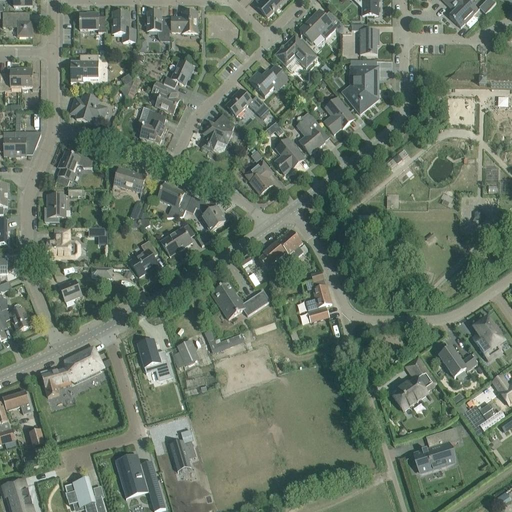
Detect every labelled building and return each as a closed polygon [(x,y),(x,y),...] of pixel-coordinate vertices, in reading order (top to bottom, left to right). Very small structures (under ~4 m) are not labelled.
[(13,0),(14,9),(33,9),(32,0),(13,0)] [(268,20),(281,6),(275,0),(257,0),(255,2),(260,7),(257,9),(268,20)] [(360,0),(362,2),(363,18),(379,18),(378,0),(360,0)] [(479,12),(468,2),(467,1),(466,1),(464,0),(449,0),(445,4),(454,13),(449,18),(461,30),(479,12)] [(496,5),(490,0),(489,0),(480,10),(485,15),(485,16),(496,5)] [(343,27),(330,14),(325,18),(319,13),(300,32),(312,45),(321,36),(326,41),(336,31),(340,36),(343,36),(343,27)] [(33,39),(33,23),(21,23),(21,15),(3,15),(3,30),(18,30),(18,39),(33,39)] [(106,19),(99,19),(99,15),(88,15),(88,16),(80,16),(80,32),(98,32),(98,35),(106,35),(106,19)] [(129,15),(113,15),(113,36),(123,36),(123,44),(136,44),(136,32),(129,32),(129,15)] [(148,34),(158,34),(158,40),(159,42),(161,43),(164,44),(170,44),(170,38),(170,20),(161,20),(161,15),(148,15),(148,34)] [(182,36),(198,36),(198,15),(182,15),(182,20),(172,20),(172,34),(182,34),(182,36)] [(360,57),(377,57),(377,43),(379,43),(379,33),(368,33),(368,27),(352,27),(352,33),(360,33),(360,57)] [(296,37),(274,58),(287,70),(291,75),(301,65),(306,71),(318,59),(296,37)] [(511,69),(486,69),(486,56),(483,56),(480,56),(480,69),(462,69),(437,92),(438,93),(444,87),(483,88),(511,88),(511,69)] [(71,63),(71,85),(83,85),(83,82),(99,81),(99,57),(80,57),(80,63),(71,63)] [(164,86),(175,91),(178,84),(185,88),(189,79),(190,80),(193,72),(192,71),(193,70),(180,63),(172,81),(167,79),(164,86)] [(379,69),(377,69),(377,63),(351,63),(351,88),(342,95),(360,117),(379,102),(379,69)] [(265,99),(274,90),(277,93),(289,81),(276,68),(270,74),(269,73),(263,79),(258,74),(249,83),(265,99)] [(22,91),(22,70),(16,70),(16,71),(11,71),(11,79),(5,79),(5,93),(11,93),(11,91),(22,91)] [(28,71),(22,70),(22,91),(33,91),(33,93),(39,93),(39,79),(33,79),(33,71),(28,71)] [(131,91),(136,81),(120,91),(131,91)] [(141,83),(136,81),(131,91),(128,97),(134,100),(141,83)] [(156,109),(173,116),(179,103),(176,101),(178,95),(157,86),(153,95),(161,99),(156,109)] [(128,97),(131,91),(120,91),(126,101),(128,97)] [(264,107),(256,99),(252,103),(240,92),(235,97),(236,98),(226,108),(237,119),(248,107),(256,115),(264,107)] [(93,122),(103,125),(108,110),(98,107),(99,103),(83,99),(82,102),(76,100),(71,116),(78,118),(77,121),(92,126),(93,122)] [(324,124),(334,137),(342,131),(350,125),(347,122),(352,118),(338,100),(325,110),(332,118),(324,124)] [(138,126),(137,129),(137,131),(138,133),(140,134),(142,135),(140,140),(160,146),(167,131),(160,127),(164,119),(149,111),(144,109),(140,121),(139,121),(138,126)] [(299,144),(310,157),(325,145),(318,136),(323,131),(309,114),(301,121),(303,123),(297,129),(305,139),(299,144)] [(235,128),(226,120),(219,128),(209,123),(203,136),(208,138),(203,149),(213,154),(214,151),(219,154),(224,152),(227,147),(233,134),(232,134),(235,128)] [(4,137),(0,137),(0,151),(4,151),(4,159),(9,159),(9,160),(15,160),(15,135),(4,135),(4,137)] [(41,135),(15,135),(15,160),(22,160),(22,159),(27,159),(27,151),(36,151),(41,137),(41,135)] [(274,164),(285,177),(292,171),(292,172),(305,161),(288,141),(277,149),(283,157),(274,164)] [(57,184),(66,188),(67,189),(70,183),(72,183),(75,176),(74,175),(80,177),(83,169),(84,170),(92,170),(92,162),(72,154),(71,156),(66,154),(63,161),(62,161),(58,170),(63,172),(61,178),(59,177),(55,188),(57,184)] [(250,185),(260,197),(273,187),(265,177),(271,172),(263,163),(245,177),(251,184),(250,185)] [(119,170),(116,179),(114,187),(141,195),(145,181),(146,178),(133,174),(133,175),(129,174),(129,173),(119,170)] [(164,185),(160,194),(157,201),(172,208),(167,220),(174,220),(183,219),(186,213),(189,206),(182,202),(186,194),(164,185)] [(65,198),(58,198),(48,198),(48,206),(48,210),(45,210),(45,225),(59,225),(59,220),(65,220),(65,198)] [(192,200),(189,206),(186,213),(193,216),(196,210),(200,212),(204,218),(201,220),(205,225),(211,234),(228,222),(224,216),(223,217),(218,209),(211,213),(205,203),(200,201),(198,204),(192,202),(192,200)] [(367,212),(384,212),(384,203),(367,203),(367,212)] [(479,211),(473,213),(472,220),(479,222),(483,217),(479,211)] [(132,214),(130,219),(137,222),(139,217),(132,214)] [(139,222),(145,231),(150,228),(150,222),(139,222)] [(181,253),(192,245),(190,241),(195,238),(188,227),(161,244),(164,249),(169,258),(180,251),(181,253)] [(435,235),(430,231),(424,239),(429,243),(435,235)] [(77,244),(70,244),(69,244),(69,232),(66,232),(56,232),(56,244),(48,244),(48,260),(58,260),(76,260),(80,257),(80,247),(77,244)] [(303,246),(292,233),(277,245),(286,255),(294,264),(304,256),(299,250),(303,246)] [(198,242),(202,247),(208,242),(205,237),(198,242)] [(158,256),(153,248),(149,243),(141,248),(145,254),(130,264),(139,279),(148,274),(147,272),(157,266),(153,259),(158,256)] [(286,255),(277,245),(263,256),(265,258),(259,262),(268,272),(273,268),(272,266),(286,255)] [(240,265),(243,270),(253,264),(250,259),(240,265)] [(112,281),(113,271),(92,270),(92,280),(112,281)] [(311,276),(313,283),(314,285),(324,282),(325,282),(322,273),(311,276)] [(249,278),(256,290),(261,286),(254,275),(249,278)] [(67,308),(74,305),(73,301),(79,298),(76,291),(79,290),(76,282),(67,286),(66,284),(59,287),(67,308)] [(313,283),(306,285),(308,293),(313,291),(316,302),(306,305),(308,313),(309,313),(310,315),(308,316),(311,325),(330,320),(327,310),(326,311),(325,308),(332,306),(327,287),(326,287),(324,282),(314,285),(313,283)] [(9,284),(0,287),(0,296),(12,291),(9,284)] [(243,312),(248,319),(271,304),(263,293),(244,306),(239,299),(237,301),(227,285),(212,295),(229,322),(243,312)] [(24,310),(23,311),(22,310),(22,309),(22,308),(21,308),(21,307),(19,306),(16,307),(14,308),(13,310),(13,311),(14,312),(14,313),(14,314),(10,316),(9,313),(8,314),(7,311),(8,311),(7,302),(4,301),(2,296),(0,296),(0,308),(1,310),(3,316),(5,321),(6,323),(12,321),(17,334),(31,329),(24,310)] [(479,336),(473,341),(484,357),(485,357),(504,344),(498,336),(500,334),(495,328),(493,329),(488,321),(474,330),(479,336)] [(205,336),(213,356),(245,344),(242,336),(216,346),(211,334),(205,336)] [(154,342),(138,347),(144,370),(156,367),(160,382),(172,379),(165,353),(158,355),(154,342)] [(199,362),(191,344),(178,349),(186,368),(199,362)] [(407,345),(397,352),(402,359),(412,353),(407,345)] [(94,350),(94,349),(65,363),(65,364),(69,362),(73,369),(68,371),(67,371),(66,371),(42,378),(48,400),(59,396),(58,391),(72,387),(71,384),(73,383),(74,385),(76,384),(77,385),(100,373),(100,372),(104,370),(98,357),(94,359),(90,352),(94,350)] [(471,357),(461,364),(452,350),(440,359),(445,366),(444,367),(448,373),(449,373),(455,380),(466,372),(467,373),(478,366),(471,357)] [(420,385),(431,378),(419,361),(406,369),(414,381),(392,397),(403,413),(428,396),(420,385)] [(494,383),(467,402),(473,411),(501,392),(510,405),(511,403),(511,385),(510,387),(503,376),(494,382),(494,383)] [(32,414),(26,394),(3,401),(6,413),(21,408),(23,417),(32,414)] [(0,434),(11,431),(6,415),(3,406),(0,406),(0,434)] [(478,411),(476,413),(484,425),(477,430),(481,435),(502,421),(498,415),(494,418),(487,408),(479,413),(478,411)] [(511,419),(500,427),(505,434),(511,428),(511,419)] [(189,422),(178,426),(181,437),(192,434),(189,422)] [(455,465),(452,457),(449,446),(459,443),(455,430),(426,439),(430,452),(427,452),(427,451),(426,451),(427,453),(423,454),(422,452),(422,454),(415,456),(420,476),(455,465)] [(13,431),(11,431),(0,434),(0,446),(16,442),(13,431)] [(46,448),(41,432),(30,436),(34,451),(46,448)] [(184,444),(170,448),(177,471),(191,467),(189,460),(196,458),(192,444),(185,446),(184,444)] [(40,455),(23,460),(27,471),(43,467),(40,455)] [(134,458),(115,463),(126,501),(149,494),(151,502),(163,501),(153,465),(138,469),(134,458)] [(106,511),(102,499),(94,501),(89,482),(65,488),(67,495),(65,496),(69,508),(79,505),(80,510),(84,508),(85,511),(106,511)] [(20,494),(17,485),(0,489),(0,495),(2,502),(5,501),(7,511),(28,511),(27,507),(28,507),(26,501),(25,502),(25,499),(23,493),(20,494)]
